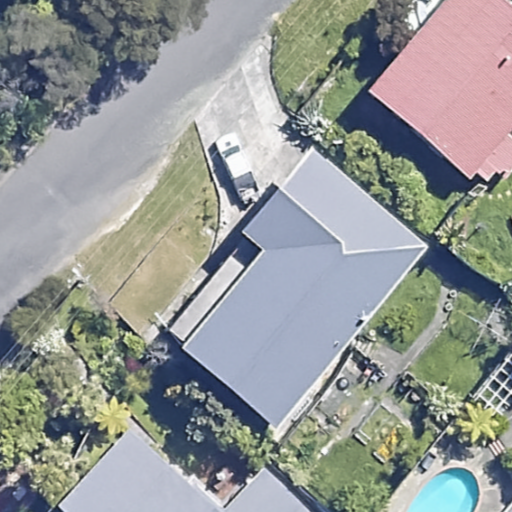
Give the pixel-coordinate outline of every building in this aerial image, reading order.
[(462,174),(490,197),(511,170),(511,140),(502,132),(511,120),(511,10),(499,0),(435,0),(361,87),(462,174)] [(421,249),(300,142),(227,225),(252,247),(171,340),(268,425),(421,249)] [(511,338),(511,312),(447,263),(381,349),(458,409),(511,338)] [(231,511),(219,511),(128,429),(57,507),(61,511),(306,511),(266,474),(231,511)] [(27,511),(39,495),(0,468),(0,511),(27,511)]
